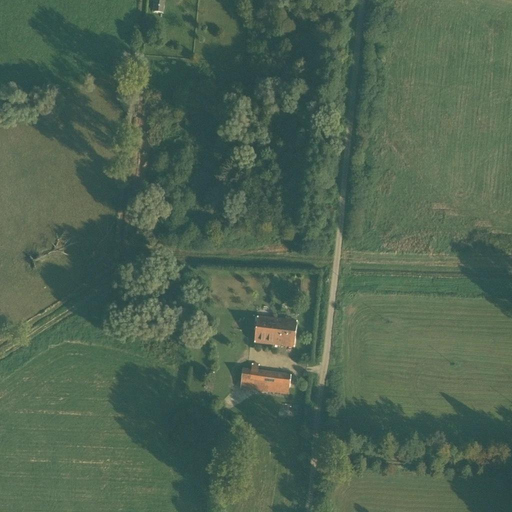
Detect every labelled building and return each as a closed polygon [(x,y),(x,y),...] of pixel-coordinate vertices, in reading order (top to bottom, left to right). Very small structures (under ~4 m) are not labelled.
[(155,0),(154,13),(162,14),(164,1),(159,0),(155,0)] [(297,323),(278,321),(257,318),(254,344),(275,346),(294,348),(297,323)] [(250,384),(251,372),(242,371),(240,383),(241,383),(250,384)] [(270,386),(290,389),(291,377),(258,373),(251,372),(250,384),(270,386)] [(240,390),(269,394),(270,386),(250,384),(241,383),(240,390)] [(269,394),(289,396),(290,389),(270,386),(269,394)]
